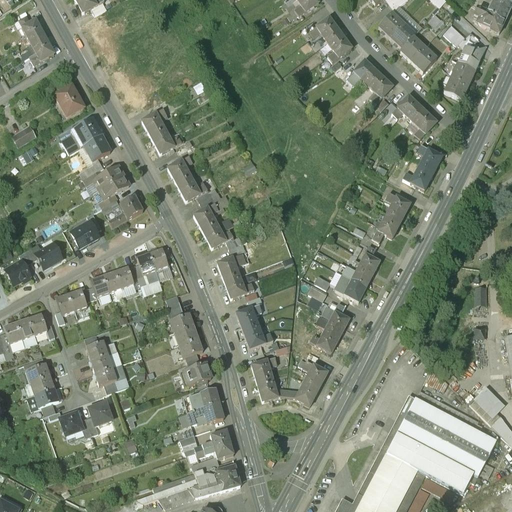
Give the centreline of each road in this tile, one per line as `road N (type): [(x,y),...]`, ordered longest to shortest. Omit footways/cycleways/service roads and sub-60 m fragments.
road 1 (secondary): [(330,420),(474,143)]
road 2 (tertiary): [(239,417),(218,335),(171,223)]
road 3 (residential): [(332,0),(370,48),(474,143)]
road 4 (tertiary): [(171,223),(75,55)]
road 5 (residential): [(171,223),(40,292)]
